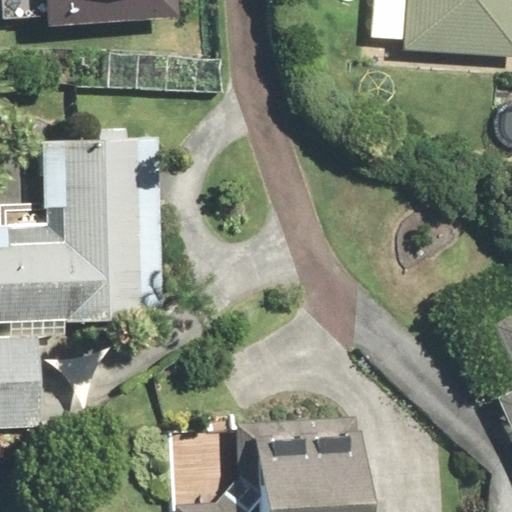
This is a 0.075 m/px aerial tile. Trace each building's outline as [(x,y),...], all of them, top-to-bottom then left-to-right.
[(43,0),(45,25),(179,22),(178,0),(43,0)] [(511,0),(371,0),(370,37),(401,39),(400,52),(511,56),(511,0)] [(201,52),(96,49),(94,89),(200,93),(201,52)] [(0,332),(46,334),(72,334),(72,326),(158,328),(164,135),(43,132),(41,222),(0,221),(0,332)] [(511,388),(495,396),(511,434),(511,307),(494,316),(511,358),(511,388)] [(41,340),(0,339),(0,433),(39,434),(41,340)] [(175,505),(179,511),(370,511),(364,415),(235,423),(236,441),(171,445),(175,505)]
